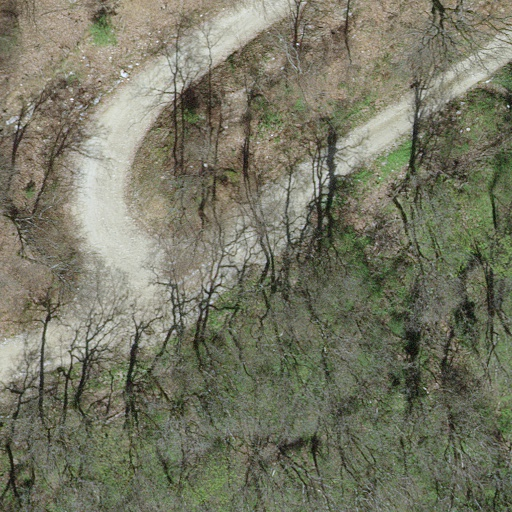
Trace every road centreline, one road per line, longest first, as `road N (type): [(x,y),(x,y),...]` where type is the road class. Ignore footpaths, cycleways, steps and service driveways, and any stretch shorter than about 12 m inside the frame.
road 1 (track): [(281,0),(155,116),(95,195),(140,273),(222,272)]
road 2 (track): [(222,272),(511,39)]
road 3 (track): [(0,369),(222,272)]
